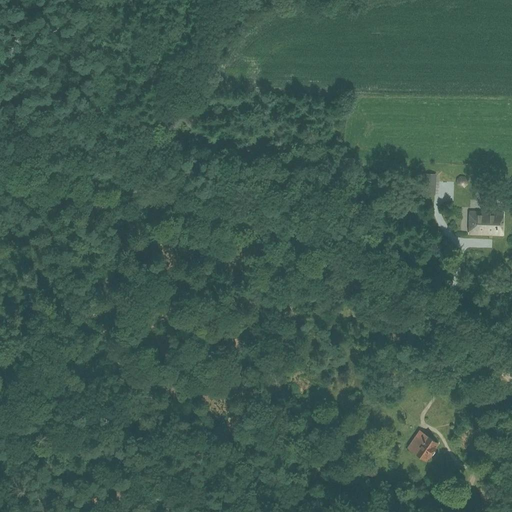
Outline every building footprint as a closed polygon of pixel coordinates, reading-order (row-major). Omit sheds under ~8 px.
[(444,194),(443,165),(435,166),(436,195),(444,194)] [(495,201),(490,201),(489,212),(470,211),(470,233),(486,234),(501,234),(502,213),(495,212),(495,201)] [(224,273),(210,266),(207,273),(221,280),(224,273)] [(326,308),(342,313),(345,306),(329,301),(326,308)] [(376,433),(377,444),(392,443),(392,435),(386,436),(386,432),(376,433)] [(426,460),(437,444),(420,432),(409,447),(426,460)]
